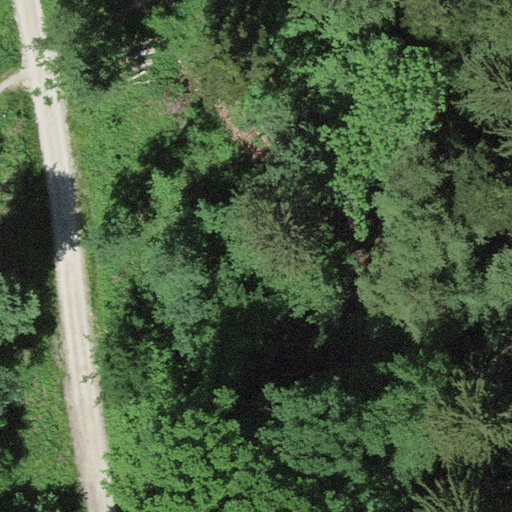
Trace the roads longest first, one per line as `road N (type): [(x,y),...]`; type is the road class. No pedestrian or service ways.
road 1 (track): [(60,180),(80,393),(105,511)]
road 2 (track): [(60,180),(25,0)]
